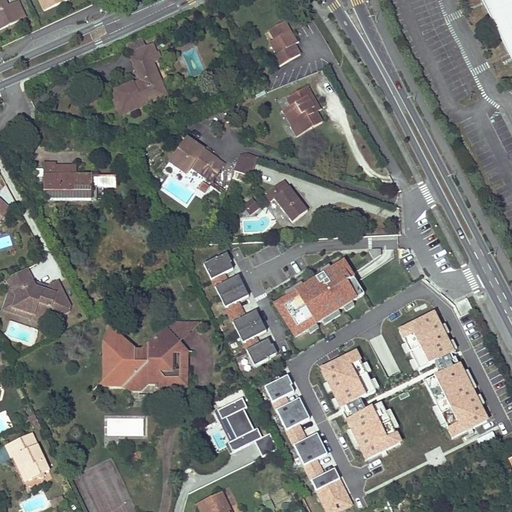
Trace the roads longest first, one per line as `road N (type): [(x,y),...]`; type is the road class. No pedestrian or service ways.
road 1 (secondary): [(511,301),(357,0)]
road 2 (secondary): [(330,0),(436,186)]
road 3 (unknown): [(412,204),(227,132)]
road 4 (residential): [(436,186),(412,204),(415,226),(452,282),(480,272)]
road 5 (unknown): [(412,204),(359,171),(329,105)]
road 6 (secondary): [(118,14),(0,67)]
road 7 (secondary): [(6,82),(124,30)]
